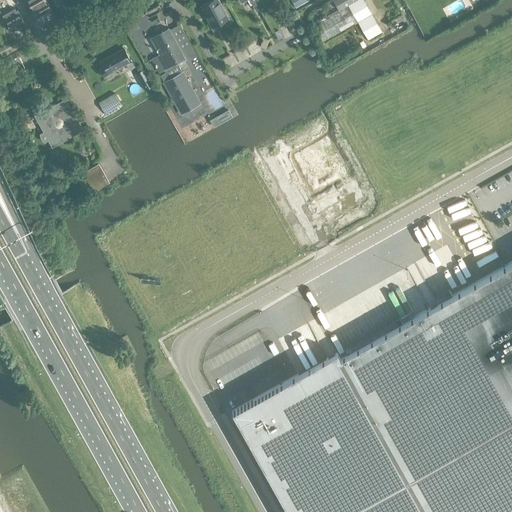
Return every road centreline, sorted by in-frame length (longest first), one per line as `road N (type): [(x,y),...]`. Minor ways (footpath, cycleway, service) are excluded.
road 1 (unclassified): [(267,511),(190,373),(194,339),(511,156)]
road 2 (trunk): [(164,511),(27,266)]
road 3 (trunk): [(24,304),(139,511)]
road 4 (residential): [(0,73),(131,0)]
